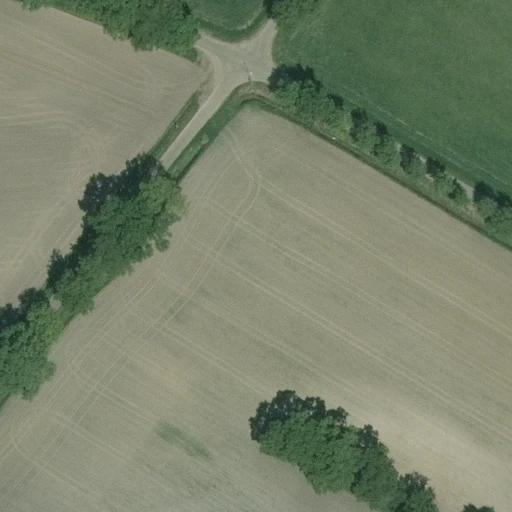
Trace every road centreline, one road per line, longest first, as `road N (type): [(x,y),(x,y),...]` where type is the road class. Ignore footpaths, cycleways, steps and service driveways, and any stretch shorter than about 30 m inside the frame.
road 1 (unclassified): [(0,371),(245,60)]
road 2 (unclassified): [(511,222),(245,60)]
road 3 (unclassified): [(245,60),(92,0)]
